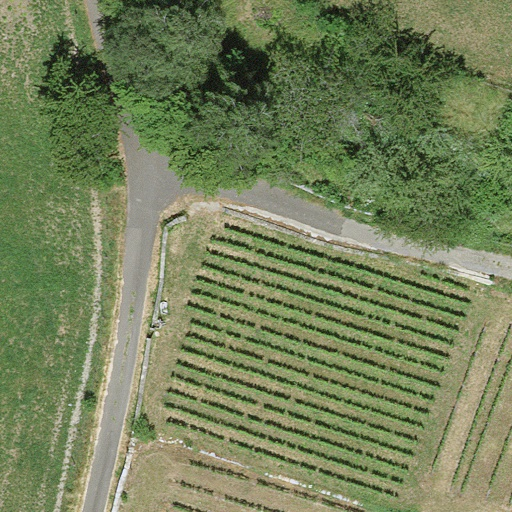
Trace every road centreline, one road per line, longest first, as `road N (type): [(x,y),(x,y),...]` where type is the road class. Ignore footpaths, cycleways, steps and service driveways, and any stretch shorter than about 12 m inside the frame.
road 1 (unclassified): [(92,511),(133,319),(154,159),(108,0)]
road 2 (track): [(150,192),(281,202),(511,258)]
